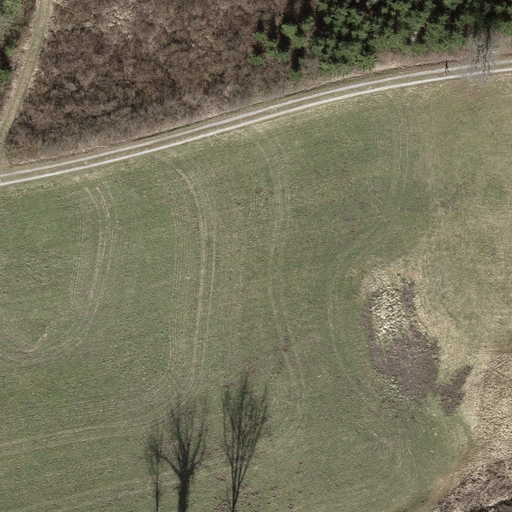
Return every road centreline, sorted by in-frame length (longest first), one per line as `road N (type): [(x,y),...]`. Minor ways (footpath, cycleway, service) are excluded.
road 1 (track): [(511,64),(373,86),(0,179)]
road 2 (track): [(0,140),(46,0)]
